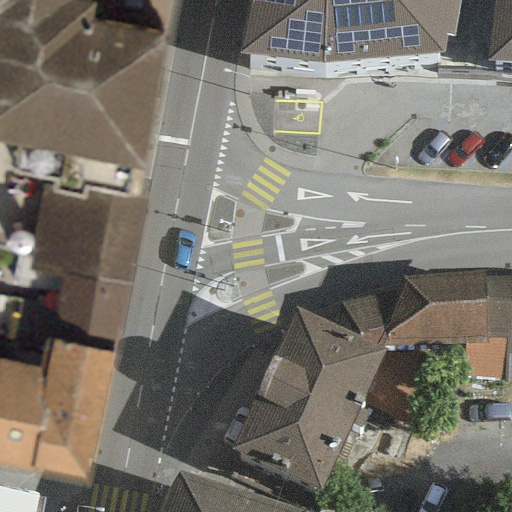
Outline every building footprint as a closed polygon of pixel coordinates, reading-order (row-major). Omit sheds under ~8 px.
[(0,0),(0,135),(138,165),(166,34),(89,17),(92,0),(0,0)] [(251,0),(240,54),(324,64),(444,52),(446,33),(454,36),(461,0),(251,0)] [(511,0),(494,0),(488,62),(511,62),(511,0)] [(133,280),(147,192),(87,182),(86,190),(44,183),(30,262),(66,267),(133,280)] [(53,331),(120,345),(133,280),(66,267),(53,331)] [(298,308),(232,450),(321,491),(364,407),(410,424),(427,346),(465,346),(465,380),(511,382),(511,278),(486,278),(485,271),(404,277),(298,308)] [(91,478),(120,345),(53,331),(47,363),(40,392),(45,393),(30,465),(91,478)] [(40,392),(47,363),(0,352),(0,458),(30,465),(45,393),(40,392)] [(307,511),(179,471),(166,511),(307,511)]
